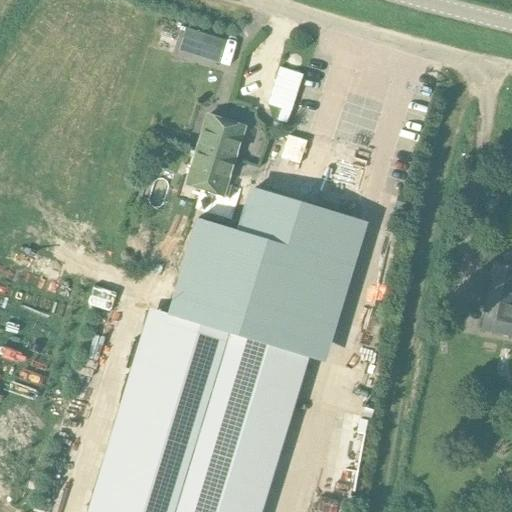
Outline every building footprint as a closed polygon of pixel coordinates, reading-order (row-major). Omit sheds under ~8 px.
[(206,54),(222,59),(227,41),(211,36),(206,54)] [(208,116),(187,185),(189,186),(220,196),(229,198),(232,187),(227,185),(244,127),(208,116)] [(169,315),(109,511),(260,511),(307,357),(328,364),(372,224),(251,185),(237,227),(202,216),(169,315)] [(397,196),(394,207),(414,213),(417,202),(397,196)] [(483,317),(481,332),(511,338),(511,335),(511,269),(494,266),(490,285),(483,317)] [(83,293),(80,305),(88,307),(91,296),(83,293)]
